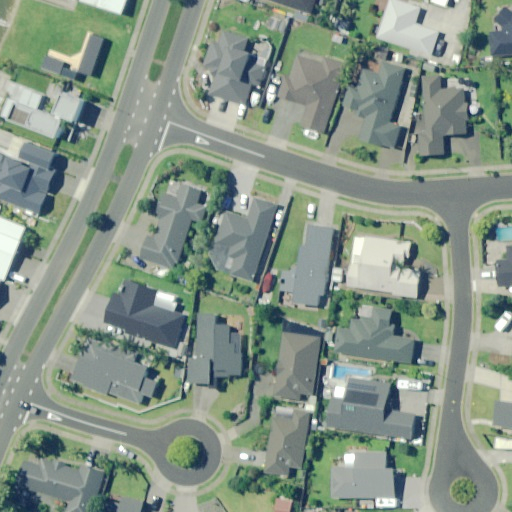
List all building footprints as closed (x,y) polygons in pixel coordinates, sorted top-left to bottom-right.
[(79,0),(128,15),(132,0),(79,0)] [(268,0),(314,16),(318,5),(320,6),(322,0),(268,0)] [(423,8),(399,0),(392,0),(380,38),(434,55),(442,32),(418,24),(423,8)] [(511,11),(499,12),(500,31),(493,31),(495,56),(511,55),(511,11)] [(287,21),(270,17),(268,27),(284,31),(287,21)] [(351,21),(342,20),(340,33),(349,34),(351,21)] [(256,85),(260,86),(264,87),(269,73),(264,71),(268,60),(246,53),(250,39),(216,28),(203,70),(217,74),(210,95),(250,107),(256,85)] [(75,41),(58,35),(47,67),(64,73),(75,41)] [(93,56),(85,53),(80,66),(89,69),(93,56)] [(325,62),(301,55),(293,79),(286,77),(280,96),(311,106),(304,126),(327,133),(339,97),(337,96),(346,67),(325,60),(325,62)] [(409,70),(384,63),(381,74),(364,69),(361,81),(354,80),(347,106),(360,110),(358,115),(369,118),(363,140),(399,150),(405,127),(394,124),(409,70)] [(443,77),(427,77),(429,133),(421,133),(422,156),(447,155),(447,135),(469,134),(469,120),(471,120),(471,104),(467,104),(467,89),(444,90),(443,77)] [(43,95),(18,85),(5,116),(62,139),(69,121),(37,109),(43,95)] [(87,105),(66,97),(60,113),(80,122),(87,105)] [(61,155),(31,143),(24,161),(12,156),(0,187),(0,198),(43,215),(60,172),(55,170),(61,155)] [(205,191),(184,185),(180,198),(169,194),(155,238),(151,236),(144,259),(179,270),(194,219),(205,223),(210,208),(201,205),(205,191)] [(233,248),(227,267),(234,269),(232,275),(253,282),(279,206),(258,198),(251,219),(229,212),(219,243),(233,248)] [(31,243),(26,241),(31,228),(1,216),(5,206),(0,204),(0,281),(10,286),(22,254),(25,256),(31,243)] [(337,229),(315,226),(312,247),(307,246),(302,273),(287,271),(284,290),(301,293),(299,303),(324,307),(337,229)] [(413,243),(357,236),(351,287),(396,292),(396,295),(421,298),(424,271),(405,269),(407,257),(412,257),(413,243)] [(511,246),(510,246),(510,254),(501,254),(502,288),(511,287),(511,246)] [(363,322),(353,321),(352,329),(338,327),(334,355),(415,365),(419,339),(392,336),(396,311),(375,308),(374,319),(363,318),(363,322)] [(193,384),(212,384),(212,390),(223,390),(224,376),(244,377),(244,354),(237,354),(237,346),(242,346),(243,334),(234,334),(234,326),(221,326),(221,315),(202,314),(201,358),(193,358),(193,384)] [(324,338),(287,333),(278,397),(303,401),(315,403),(324,338)] [(102,342),(93,338),(75,382),(113,397),(114,394),(142,405),(147,395),(156,398),(162,383),(149,378),(153,368),(138,362),(141,354),(137,352),(104,339),(102,342)] [(394,383),(352,378),(351,388),(337,386),(331,428),(416,439),(419,414),(390,411),(394,383)] [(511,402),(501,401),(498,427),(511,428),(511,402)] [(314,413),(297,410),(295,420),(276,417),(267,472),(291,476),(292,467),(305,469),(314,413)] [(255,430),(250,420),(235,428),(240,438),(255,430)] [(389,454),(359,454),(359,468),(335,468),(334,498),(399,499),(400,470),(389,470),(389,454)] [(43,458),(41,465),(26,460),(18,486),(72,502),(68,511),(96,511),(108,474),(83,466),(82,469),(43,458)] [(126,503),(109,498),(105,511),(144,511),(147,501),(127,496),(126,503)] [(292,511),(295,501),(280,499),(278,511),(292,511)]
